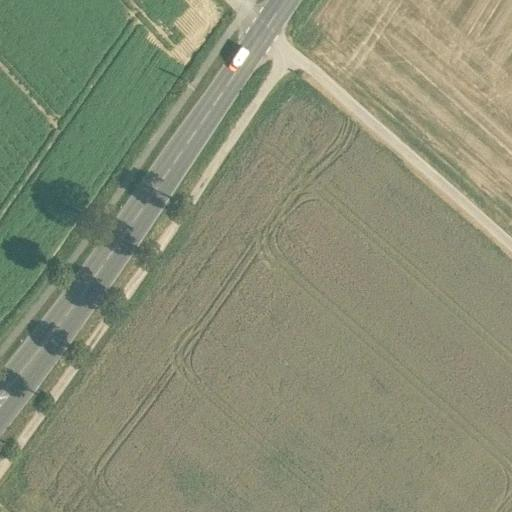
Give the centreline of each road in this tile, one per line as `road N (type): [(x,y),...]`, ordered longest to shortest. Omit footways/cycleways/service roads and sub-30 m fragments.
road 1 (track): [(284,50),(0,463)]
road 2 (secondary): [(281,0),(0,402)]
road 3 (track): [(511,238),(284,50),(237,0)]
